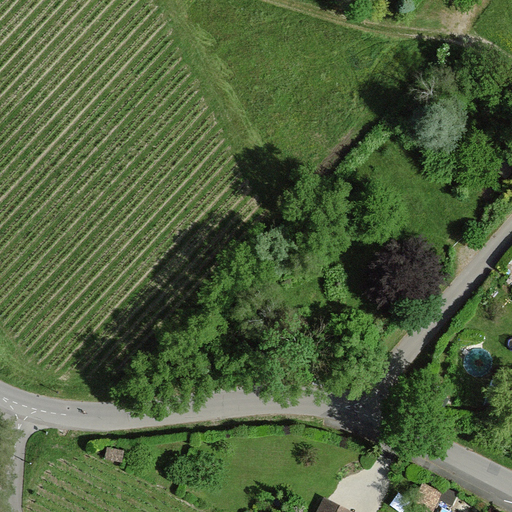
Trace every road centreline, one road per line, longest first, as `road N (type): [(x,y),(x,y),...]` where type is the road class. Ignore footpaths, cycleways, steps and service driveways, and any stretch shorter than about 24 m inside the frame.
road 1 (unclassified): [(364,413),(291,398),(100,416),(25,406)]
road 2 (residential): [(511,231),(378,385),(364,413)]
road 3 (track): [(511,71),(479,48),(310,0)]
road 4 (unclassified): [(511,489),(364,413)]
